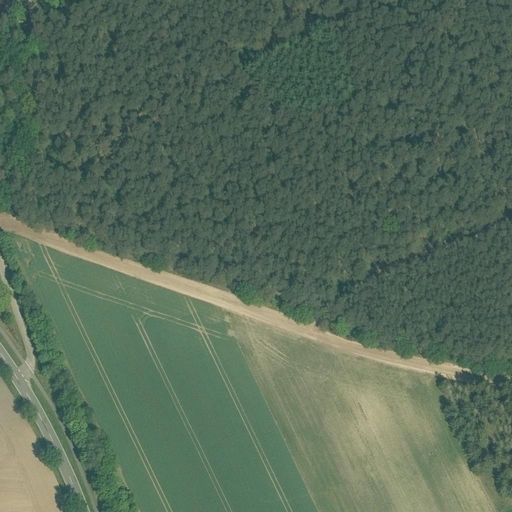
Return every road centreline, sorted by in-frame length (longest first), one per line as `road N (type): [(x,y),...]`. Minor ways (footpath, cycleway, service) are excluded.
road 1 (track): [(0,221),(407,365),(511,385)]
road 2 (track): [(316,333),(338,303),(401,262),(511,229)]
road 3 (tertiary): [(0,362),(76,511)]
